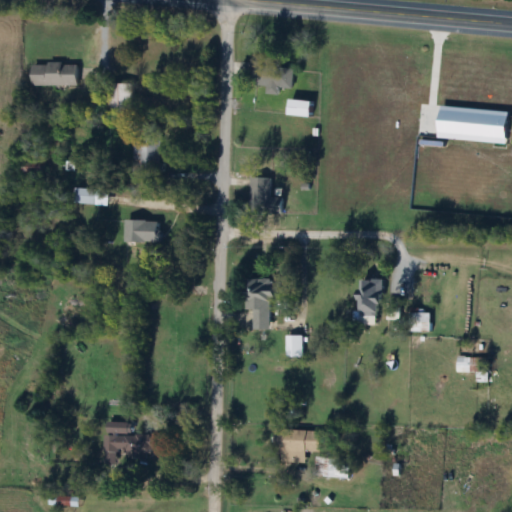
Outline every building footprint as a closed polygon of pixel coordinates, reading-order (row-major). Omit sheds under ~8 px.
[(30,63),(30,86),(76,86),(76,63),(30,63)] [(278,95),(278,89),(292,89),(292,69),(252,69),(252,88),(263,88),(263,95),(278,95)] [(131,116),(131,84),(108,84),(108,116),(131,116)] [(309,117),(309,102),(287,100),(286,116),(309,117)] [(133,173),(159,173),(159,138),(133,138),(133,173)] [(281,214),(281,197),(270,197),(270,178),(248,178),(248,214),(281,214)] [(95,189),(75,189),(75,206),(95,206),(95,189)] [(123,221),(123,244),(159,244),(159,221),(123,221)] [(270,330),(271,278),(246,278),(245,312),(251,312),(251,330),(270,330)] [(355,316),(378,316),(379,280),(356,279),(355,316)] [(302,360),(302,336),(285,336),(285,360),(302,360)] [(456,373),(472,373),(472,359),(456,359),(456,373)] [(305,463),(305,452),(318,452),(319,431),(274,429),(273,462),(305,463)] [(150,460),(152,439),(112,434),(109,455),(150,460)] [(347,479),(348,460),(314,457),(313,476),(347,479)] [(56,511),(77,511),(78,496),(48,496),(48,506),(56,506),(56,511)]
